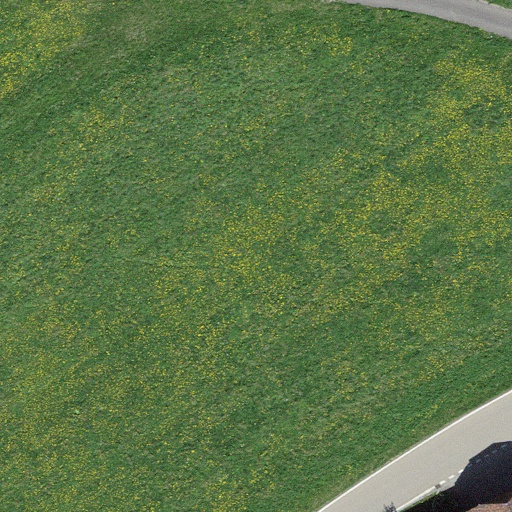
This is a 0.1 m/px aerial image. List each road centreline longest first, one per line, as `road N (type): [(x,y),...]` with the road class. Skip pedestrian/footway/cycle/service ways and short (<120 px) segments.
road 1 (tertiary): [(354,511),(511,414)]
road 2 (track): [(511,29),(394,0)]
